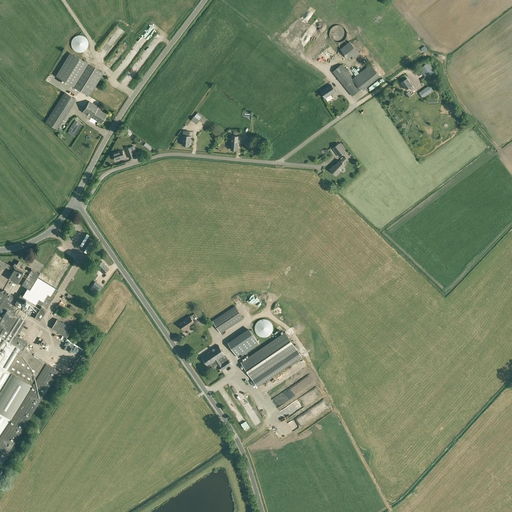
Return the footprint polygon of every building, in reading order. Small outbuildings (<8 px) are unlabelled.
[(346,37),(347,35),(347,33),(347,31),(346,30),(345,28),(344,27),(343,27),(342,26),(340,25),(338,25),(336,25),(335,26),(333,27),(332,28),(331,29),(330,31),(330,33),(330,35),(330,37),(331,39),(332,40),(333,41),(335,42),(337,42),(339,42),(342,42),(344,40),(345,39),(346,37)] [(88,45),(88,43),(88,42),(87,40),(87,39),(86,38),(84,37),(83,36),(81,35),(80,35),(78,35),(76,36),(75,37),(73,38),(72,40),(71,42),(71,43),(71,45),(71,46),(72,48),(73,49),(75,51),(77,52),(79,52),(81,52),(82,52),(84,51),(85,50),(87,49),(88,47),(88,45)] [(350,61),(359,53),(350,42),(340,49),(350,61)] [(323,61),(335,52),(329,45),(318,54),(323,61)] [(127,54),(130,58),(137,51),(134,47),(127,54)] [(56,76),(71,85),(89,97),(104,73),(86,62),(70,52),(56,76)] [(352,96),(360,90),(352,79),(349,75),(350,74),(342,64),(333,72),(352,96)] [(355,77),(352,79),(360,90),(361,91),(380,76),(379,75),(371,64),(355,77)] [(412,90),(414,88),(412,85),(407,79),(401,83),(406,90),(410,87),(412,90)] [(325,98),(336,91),(331,84),(321,91),(325,98)] [(419,93),(422,98),(431,91),(428,86),(419,93)] [(46,122),(57,129),(76,100),(65,93),(46,122)] [(101,123),(106,115),(97,109),(98,107),(89,101),(83,112),(101,123)] [(197,114),(195,116),(194,116),(191,120),(197,124),(200,120),(199,120),(201,117),(197,114)] [(74,122),(68,132),(75,137),(82,127),(74,122)] [(190,146),(191,136),(189,136),(189,134),(189,131),(183,130),(183,135),(184,135),(183,135),(183,137),(182,137),(181,141),(183,142),(182,145),(190,146)] [(243,143),(247,147),(253,140),(253,141),(254,139),(250,135),(243,143)] [(340,157),(345,153),(339,144),(333,148),(338,154),(340,157)] [(133,157),(132,154),(136,153),(134,146),(126,149),(129,158),(133,157)] [(124,157),(122,151),(113,154),(115,160),(124,157)] [(340,161),(335,166),(334,165),(330,169),(336,176),(341,171),(340,170),(345,165),(343,163),(347,159),(345,157),(341,161),(340,161)] [(76,225),(67,237),(70,239),(79,227),(76,225)] [(0,266),(7,270),(8,268),(12,270),(13,268),(11,267),(12,265),(0,259),(0,266)] [(13,266),(15,268),(8,278),(17,284),(25,272),(26,270),(24,268),(26,265),(19,261),(17,264),(14,263),(13,266)] [(106,272),(109,270),(108,269),(109,268),(102,261),(96,266),(103,274),(105,271),(106,272)] [(95,289),(97,290),(100,286),(101,285),(95,281),(92,287),(95,289)] [(0,466),(59,371),(23,349),(27,342),(17,335),(26,321),(12,312),(14,308),(9,305),(13,297),(13,296),(6,291),(4,293),(0,290),(0,466)] [(17,300),(15,302),(16,306),(24,311),(40,320),(47,309),(41,305),(40,307),(23,296),(20,294),(17,300)] [(235,306),(213,321),(221,333),(243,318),(235,306)] [(184,331),(195,323),(190,316),(185,320),(185,321),(180,324),(184,331)] [(72,328),(57,319),(52,328),(67,337),(72,328)] [(255,326),(255,327),(255,329),(255,331),(256,332),(257,334),(259,335),(261,336),(263,337),(264,337),(266,337),(267,336),(269,336),(270,335),(271,334),(272,332),(273,330),(273,328),(273,327),(272,325),(272,323),(270,321),(268,320),(265,319),(263,319),(261,320),(259,320),(258,321),(257,322),(256,324),(255,326)] [(245,340),(238,329),(224,339),(231,349),(245,340)] [(286,332),(268,344),(241,362),(257,386),(302,356),(298,350),(286,332)] [(252,336),(235,348),(240,356),(258,344),(252,336)] [(208,366),(211,364),(212,366),(216,363),(221,371),(231,364),(219,345),(202,357),(208,366)] [(268,410),(297,392),(292,384),(263,402),(268,410)]
